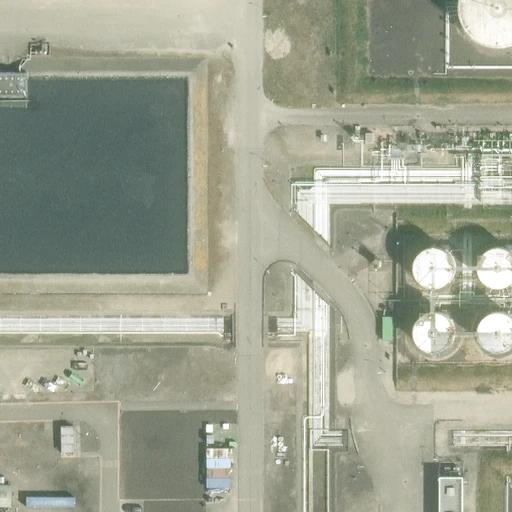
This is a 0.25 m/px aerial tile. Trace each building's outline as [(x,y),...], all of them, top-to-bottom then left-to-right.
[(511,0),(461,0),(462,0),(461,8),(462,17),(465,25),(469,32),(475,39),(483,44),(491,47),(498,49),(506,49),(511,47),(511,0)] [(0,72),(0,97),(25,98),(25,73),(0,72)] [(511,248),(509,247),(505,246),(499,245),(492,247),(485,251),(483,255),(481,259),(479,266),(481,274),(485,280),(488,283),(492,285),(499,287),(506,286),(509,285),(511,283),(511,248)] [(458,269),(458,268),(457,260),(453,254),(446,249),(442,247),(438,247),(432,247),(428,249),(423,253),(419,256),(418,260),(416,267),(418,275),(419,279),(422,283),(426,285),(429,287),(436,289),(444,287),(451,283),(456,277),(457,274),(458,269)] [(511,312),(509,310),(505,309),(499,308),(492,310),(485,315),(481,322),(479,330),(481,337),(485,343),(488,346),(492,348),(499,350),(506,350),(509,348),(511,346),(511,312)] [(458,332),(458,331),(457,324),(455,320),(453,317),(446,312),(442,310),(437,310),(432,310),(428,312),(423,316),(419,320),(418,323),(416,331),(418,338),(419,342),(422,346),(426,349),(429,350),(436,352),(444,351),(451,347),(456,340),(457,337),(458,332)] [(462,511),(463,477),(440,477),(439,511),(462,511)] [(12,485),(0,484),(0,508),(11,509),(12,485)]
